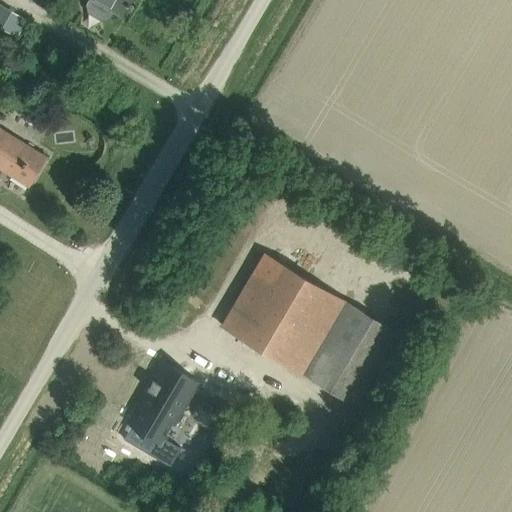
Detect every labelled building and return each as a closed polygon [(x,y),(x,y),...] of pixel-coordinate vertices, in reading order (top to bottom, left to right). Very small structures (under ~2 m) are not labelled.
[(89,0),(86,5),(88,14),(100,21),(109,19),(113,12),(121,17),(131,0),(89,0)] [(0,169),(28,187),(46,159),(0,130),(0,169)] [(263,254),(221,326),(299,371),(340,299),(263,254)] [(340,299),(299,371),(356,404),(398,332),(340,299)] [(163,365),(129,422),(156,438),(146,453),(170,467),(180,449),(163,439),(195,385),(163,365)]
